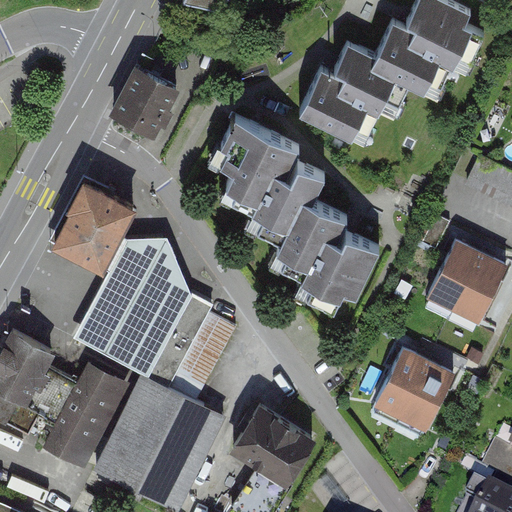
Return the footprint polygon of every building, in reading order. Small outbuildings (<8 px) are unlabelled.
[(382,19),(366,54),(415,77),(435,86),(445,64),(473,77),(492,37),(466,25),(472,13),(443,0),(409,0),(397,26),(382,19)] [(415,77),(350,46),(328,92),(311,84),(294,119),(351,146),(370,105),(396,117),(415,77)] [(187,77),(147,57),(119,112),(159,132),(187,77)] [(296,148),(230,117),(207,165),(225,174),(216,193),(256,212),(249,226),(277,239),(312,166),(291,156),(296,148)] [(511,168),(481,154),(468,180),(511,201),(511,168)] [(165,228),(132,227),(144,202),(86,171),(54,231),(110,261),(76,323),(172,375),(212,294),(188,284),(165,228)] [(345,222),(298,200),(271,255),(298,267),(291,282),(331,301),(336,291),(360,302),(383,254),(340,234),(345,222)] [(451,220),(437,213),(424,241),(437,248),(451,220)] [(481,251),(456,238),(429,292),(455,305),(481,251)] [(507,263),(481,251),(455,305),(481,317),(507,263)] [(9,322),(0,339),(0,425),(13,432),(22,414),(55,430),(47,447),(94,471),(137,384),(91,361),(78,388),(45,371),(57,346),(9,322)] [(429,358),(403,346),(377,400),(402,412),(429,358)] [(455,370),(429,358),(402,412),(428,425),(455,370)] [(229,406),(146,367),(99,466),(182,505),(229,406)] [(227,439),(288,477),(316,432),(255,394),(227,439)] [(0,508),(9,511),(25,511),(27,507),(0,495),(0,508)] [(511,511),(511,506),(490,496),(482,511),(511,511)]
